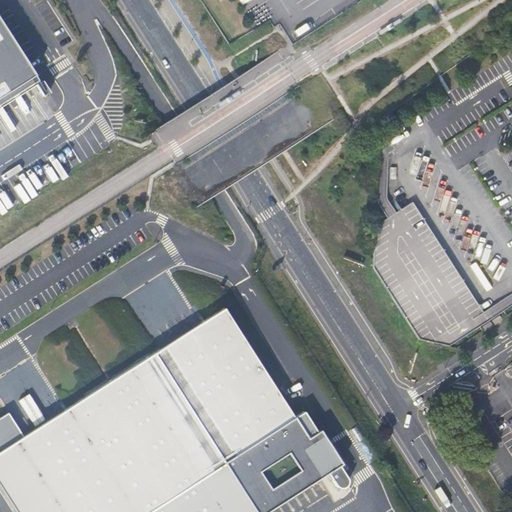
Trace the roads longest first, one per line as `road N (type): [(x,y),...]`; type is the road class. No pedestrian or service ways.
road 1 (secondary): [(131,0),(395,409)]
road 2 (tertiary): [(511,337),(395,409)]
road 3 (secondary): [(461,511),(395,409)]
